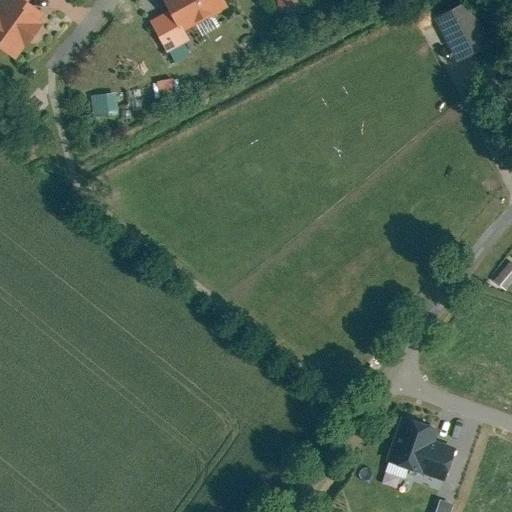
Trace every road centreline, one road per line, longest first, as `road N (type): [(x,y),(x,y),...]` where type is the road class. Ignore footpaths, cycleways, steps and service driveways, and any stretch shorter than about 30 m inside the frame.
road 1 (residential): [(387,381),(511,216)]
road 2 (residential): [(292,511),(387,381)]
road 3 (residential): [(387,381),(511,427)]
road 4 (residential): [(115,0),(58,78),(62,104)]
